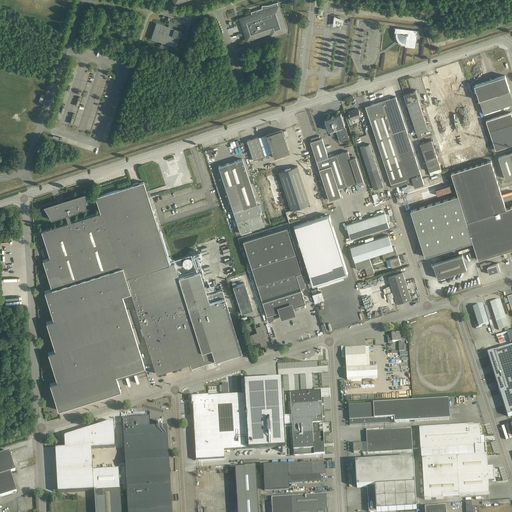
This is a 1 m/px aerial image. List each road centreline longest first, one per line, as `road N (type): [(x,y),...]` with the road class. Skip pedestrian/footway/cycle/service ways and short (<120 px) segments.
road 1 (unclassified): [(303,105),(24,197)]
road 2 (tertiary): [(39,429),(24,197)]
road 3 (unclassified): [(506,39),(322,99)]
road 4 (residential): [(511,481),(453,299)]
road 5 (residential): [(341,511),(329,338)]
road 6 (residential): [(176,386),(329,338)]
road 7 (residential): [(39,429),(176,386)]
road 8 (unclassified): [(184,511),(176,386)]
